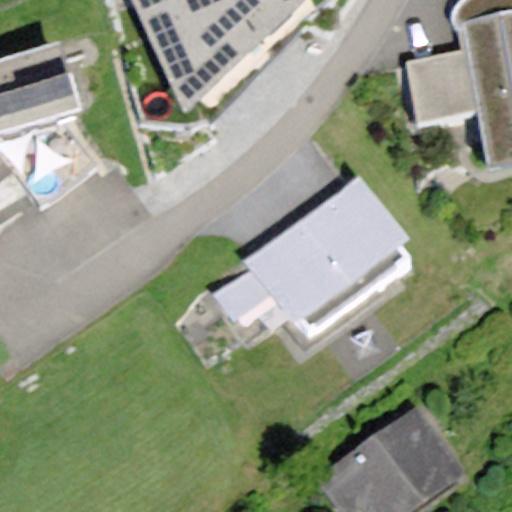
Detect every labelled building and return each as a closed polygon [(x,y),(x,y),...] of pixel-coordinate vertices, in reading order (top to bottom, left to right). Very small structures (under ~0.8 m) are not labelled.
[(306,0),(138,0),(129,4),(183,126),(313,13),(306,0)] [(452,33),(464,43),(467,58),(477,127),(487,187),(511,181),(511,0),(465,0),(451,14),(452,33)] [(58,56),(0,72),(0,141),(76,120),(58,56)] [(477,127),(467,58),(405,67),(415,137),(477,127)] [(359,184),(244,265),(249,273),(211,300),(237,337),(275,310),(295,338),(411,257),(359,184)] [(416,411),(311,482),(331,511),(429,511),(468,486),(416,411)]
